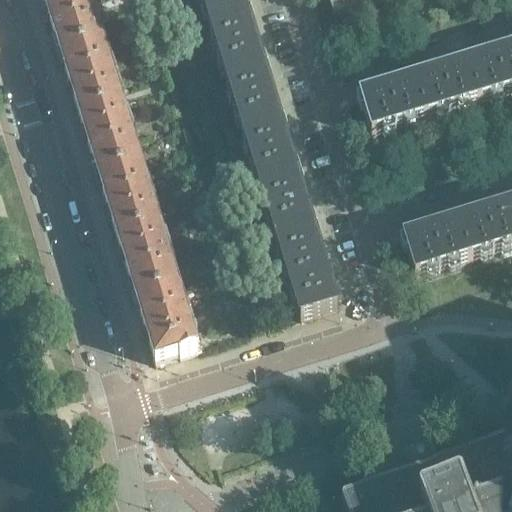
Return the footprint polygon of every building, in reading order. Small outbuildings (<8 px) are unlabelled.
[(102,48),(93,18),(87,0),(42,0),(44,4),(43,4),(52,35),(50,36),(53,46),(55,45),(60,61),(102,48)] [(201,0),(293,327),(336,315),(247,0),(201,0)] [(121,110),(112,79),(102,48),(60,61),(65,77),(63,77),(66,87),(68,87),(78,118),(79,118),(80,123),(121,110)] [(370,137),(511,99),(511,53),(358,95),(370,137)] [(140,171),(131,141),(121,110),(80,123),(82,126),(80,127),(90,158),(88,159),(91,169),(93,168),(98,184),(140,171)] [(159,233),(150,202),(140,171),(98,184),(103,199),(100,200),(103,210),(106,209),(115,241),(116,240),(118,245),(159,233)] [(412,276),(511,251),(511,207),(402,234),(412,276)] [(178,294),(168,263),(159,233),(118,245),(119,249),(118,250),(128,281),(125,282),(129,292),(131,291),(136,307),(178,294)] [(197,357),(187,325),(178,294),(136,307),(140,322),(138,323),(141,333),(143,332),(155,369),(175,363),(175,361),(179,360),(179,363),(197,357)] [(511,511),(511,438),(348,498),(346,499),(344,501),(344,504),(344,506),(346,511),(511,511)]
